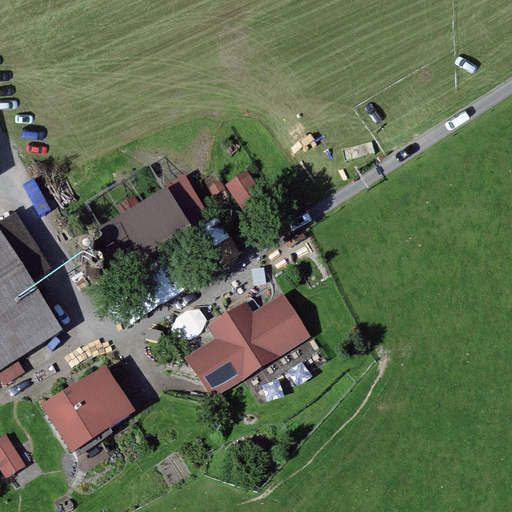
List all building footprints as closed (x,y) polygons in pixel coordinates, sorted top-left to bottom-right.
[(184,178),(174,185),(192,207),(202,200),(184,178)] [(201,243),(172,197),(107,237),(136,283),(201,243)] [(3,234),(0,235),(0,377),(67,336),(3,234)] [(193,360),(219,402),(315,343),(289,301),(258,320),(252,310),(213,334),(219,344),(193,360)] [(112,380),(51,417),(76,456),(136,419),(112,380)] [(0,467),(8,480),(29,466),(8,434),(0,439),(0,467)]
